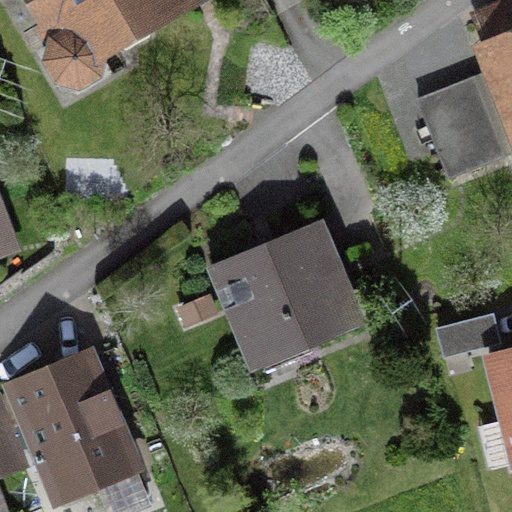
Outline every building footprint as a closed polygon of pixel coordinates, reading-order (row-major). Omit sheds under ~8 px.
[(213,0),(16,0),(68,88),(215,3),(213,0)] [(511,35),(475,51),(511,140),(511,35)] [(480,81),(418,103),(445,180),(507,158),(480,81)] [(0,258),(20,251),(0,201),(0,258)] [(323,221),(208,270),(256,381),(371,332),(323,221)] [(142,471),(93,349),(4,384),(53,507),(142,471)] [(511,350),(487,356),(511,469),(511,350)] [(0,403),(0,479),(26,468),(0,403)]
